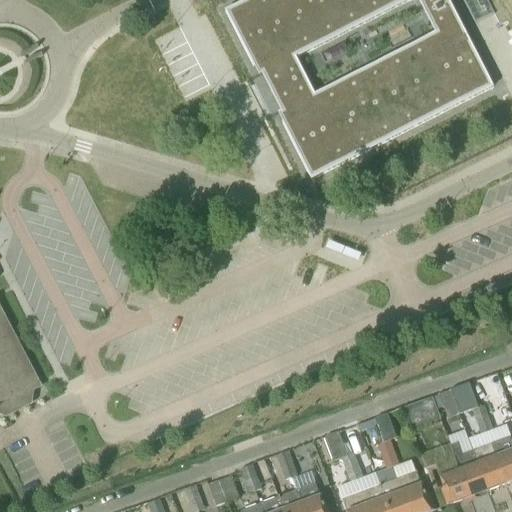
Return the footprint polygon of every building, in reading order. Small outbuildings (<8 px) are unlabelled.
[(433,0),(290,0),(231,30),(315,197),(489,110),(433,0)] [(33,392),(41,388),(0,310),(0,415),(2,416),(2,415),(1,415),(6,407),(22,398),(31,399),(31,401),(32,401),(33,392)] [(451,392),(460,416),(478,409),(470,385),(451,392)] [(433,399),(437,411),(443,409),(447,420),(460,416),(451,392),(433,398),(433,399)] [(437,411),(433,399),(404,410),(412,432),(441,421),(437,411)] [(485,407),(479,409),(472,412),(477,424),(490,419),(485,407)] [(490,419),(477,424),(482,436),(494,431),(490,419)] [(347,472),(359,467),(355,455),(348,457),(339,433),(326,438),(327,440),(324,440),(332,462),(335,461),(335,462),(342,460),(347,472)] [(491,446),(506,486),(511,483),(511,445),(509,439),(508,439),(491,446)] [(383,458),(395,454),(390,442),(378,447),(383,458)] [(487,493),(472,453),(463,456),(458,444),(451,447),(450,445),(448,446),(468,499),(487,493)] [(450,506),(468,499),(448,446),(422,456),(428,471),(436,468),(443,488),(450,506)] [(487,493),(506,486),(491,446),(472,453),(487,493)] [(282,469),(294,465),(289,453),(277,457),(282,469)] [(387,471),(394,469),(399,466),(395,454),(383,458),(387,471)] [(294,465),(282,469),(286,482),(298,477),(294,465)] [(245,483),(257,478),(253,466),(241,471),(245,483)] [(359,467),(347,472),(351,484),(364,479),(359,467)] [(397,480),(409,511),(430,511),(416,473),(398,480),(397,480)] [(220,482),(228,503),(240,499),(232,478),(220,482)] [(257,478),(245,483),(250,495),(262,490),(257,478)] [(409,511),(397,480),(379,487),(388,511),(409,511)] [(216,508),(228,503),(220,482),(208,486),(216,508)] [(297,492),(303,511),(324,511),(315,486),(297,492)] [(189,503),(201,499),(197,487),(185,491),(189,503)] [(367,511),(388,511),(379,487),(361,494),(367,511)] [(282,511),(303,511),(297,492),(278,499),(282,511)] [(346,511),(367,511),(361,494),(342,501),(346,511)] [(201,499),(189,503),(192,511),(201,511),(205,511),(201,499)] [(261,511),(282,511),(278,499),(260,506),(261,511)] [(150,511),(164,511),(160,500),(148,505),(150,511)]
